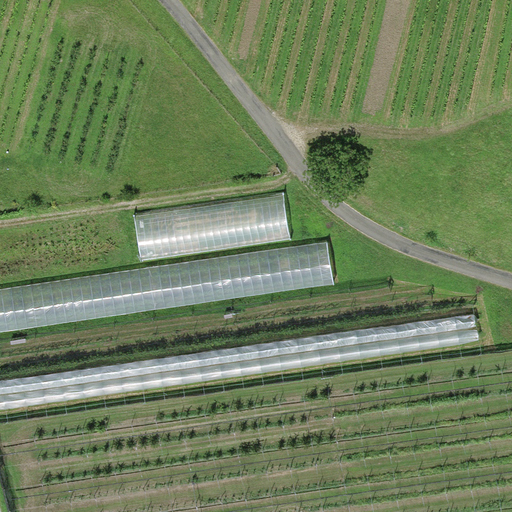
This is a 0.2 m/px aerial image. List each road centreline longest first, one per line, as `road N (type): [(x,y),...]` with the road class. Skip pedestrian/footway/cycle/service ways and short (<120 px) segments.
road 1 (unclassified): [(511,281),(386,238),(335,205),(298,171),(165,0)]
road 2 (track): [(276,142),(315,130),(409,135),(466,124),(511,102)]
